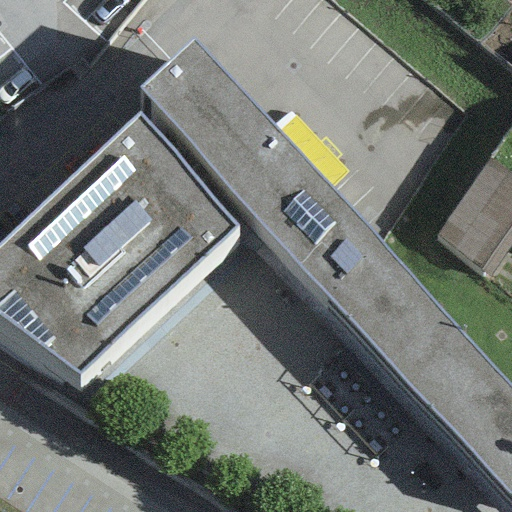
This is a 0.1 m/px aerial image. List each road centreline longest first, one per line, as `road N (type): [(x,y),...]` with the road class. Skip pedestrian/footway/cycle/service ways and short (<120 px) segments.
road 1 (unknown): [(0,155),(131,52),(169,27),(192,26),(246,35),(342,87),(408,156)]
road 2 (residential): [(188,511),(0,390)]
